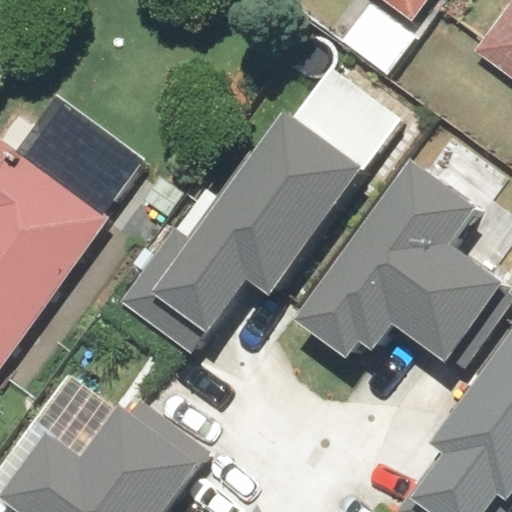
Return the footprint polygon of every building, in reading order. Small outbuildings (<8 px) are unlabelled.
[(379,0),(415,27),(434,0),(379,0)] [(511,7),(476,54),(511,81),(511,7)] [(419,47),(369,8),(341,45),(391,83),(419,47)] [(297,136),(283,126),(195,246),(177,233),(119,312),(151,335),(164,317),(208,349),(248,295),(269,310),(383,154),(319,107),(297,136)] [(0,380),(111,230),(0,147),(0,380)] [(419,186),(408,178),(292,337),(342,373),(355,355),(371,366),(392,337),(446,376),(504,297),(451,258),(503,187),(448,147),(419,186)] [(457,445),(412,506),(420,511),(511,511),(511,346),(446,437),(457,445)] [(49,445),(0,508),(0,509),(3,511),(171,511),(212,460),(132,399),(79,468),(49,445)]
